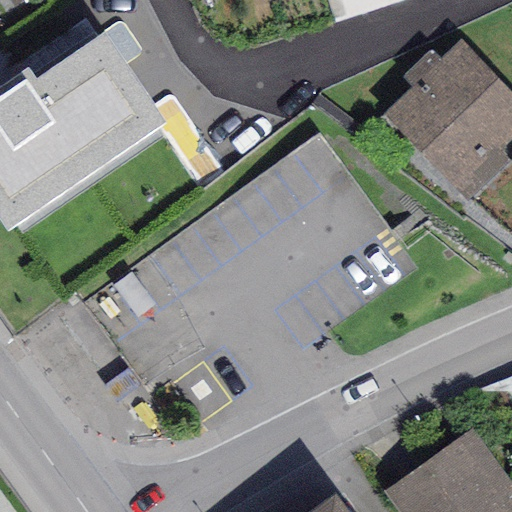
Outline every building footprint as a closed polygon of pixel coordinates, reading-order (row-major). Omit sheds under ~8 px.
[(3,0),(13,13),(31,0),(3,0)] [(27,79),(0,97),(0,231),(7,241),(165,134),(104,43),(35,90),(27,79)] [(511,141),(511,98),(459,44),(439,63),(430,53),(401,81),(412,92),(383,120),(465,204),(508,163),(499,154),(511,141)] [(313,208),(352,180),(378,217),(342,241),(353,257),(321,279),(347,316),(422,265),(329,132),(282,164),(313,208)] [(511,488),(472,431),(381,494),(393,511),(511,511),(511,506),(509,502),(511,499),(511,488)] [(339,511),(334,503),(321,511),(339,511)]
